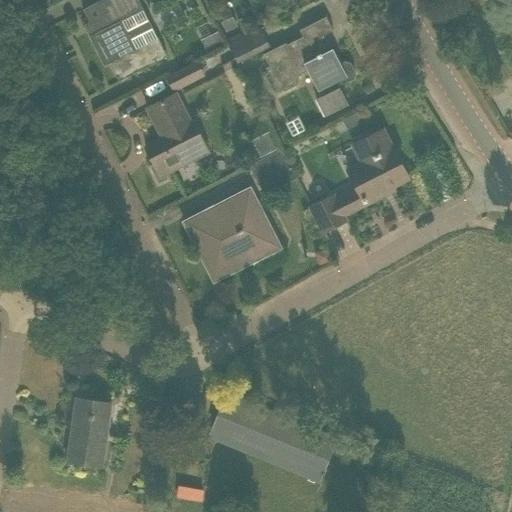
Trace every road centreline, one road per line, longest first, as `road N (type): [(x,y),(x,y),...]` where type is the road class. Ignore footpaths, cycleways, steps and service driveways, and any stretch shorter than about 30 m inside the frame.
road 1 (residential): [(200,363),(188,314),(18,0)]
road 2 (residential): [(200,363),(511,195)]
road 3 (secondary): [(511,179),(405,0)]
road 4 (residential): [(200,363),(125,363),(23,309)]
road 5 (residential): [(0,448),(23,309)]
